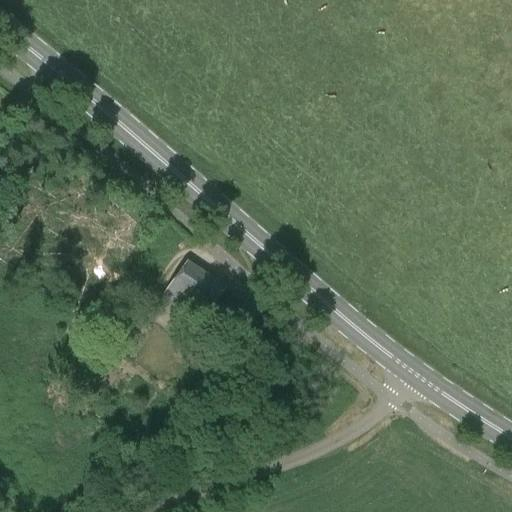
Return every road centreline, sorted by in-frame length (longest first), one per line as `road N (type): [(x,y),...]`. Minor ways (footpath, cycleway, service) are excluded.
road 1 (secondary): [(411,373),(0,35)]
road 2 (unclassified): [(168,511),(200,489),(351,431),(411,373)]
road 3 (secondary): [(511,439),(411,373)]
